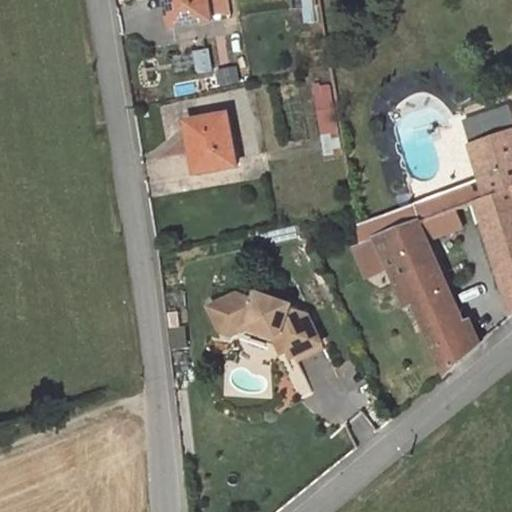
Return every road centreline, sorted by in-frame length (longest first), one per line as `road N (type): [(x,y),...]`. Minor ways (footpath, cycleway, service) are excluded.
road 1 (unclassified): [(100,0),(147,289),(162,511)]
road 2 (unclassified): [(312,511),(511,353)]
